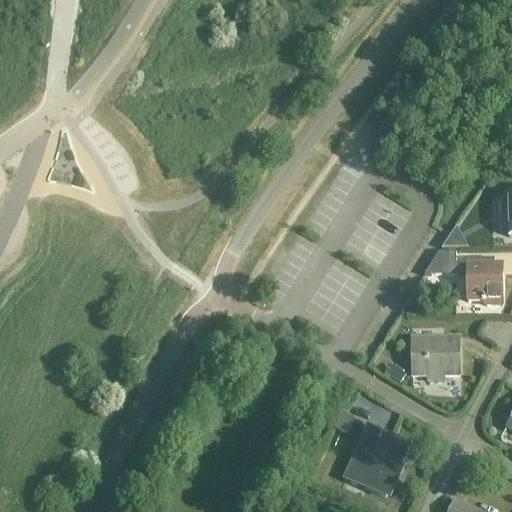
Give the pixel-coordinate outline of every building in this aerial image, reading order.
[(457,229),(442,251),(469,251),(457,229)] [(439,255),(425,278),(457,277),(456,268),(456,255),(439,255)] [(495,261),(468,261),(468,268),(468,277),(468,304),(486,304),(486,308),(503,308),(503,275),(494,275),(494,269),(495,269),(495,266),(495,261)] [(414,379),(427,379),(427,385),(446,385),(445,379),(460,379),(459,342),(443,342),(443,344),(413,344),(414,379)] [(267,352),(257,346),(250,356),(260,362),(267,352)] [(385,375),(401,387),(406,379),(390,368),(385,375)] [(331,432),(346,438),(353,423),(338,416),(331,432)] [(362,458),(345,492),(370,505),(371,504),(368,502),(378,481),(381,483),(388,471),(362,458)]
